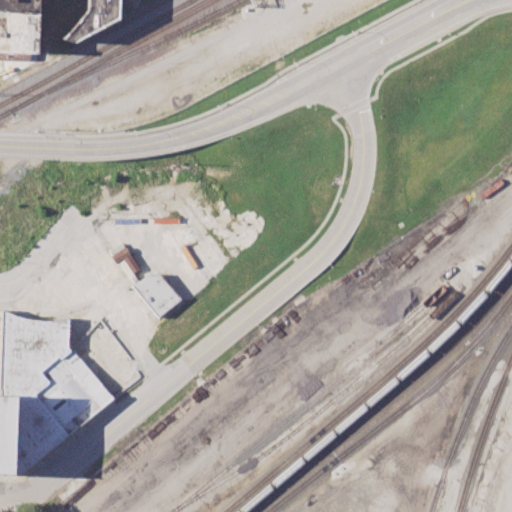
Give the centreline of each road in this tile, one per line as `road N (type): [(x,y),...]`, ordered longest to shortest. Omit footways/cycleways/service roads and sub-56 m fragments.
road 1 (residential): [(339,66),(363,156),(346,220),(312,263),(40,494),(0,500)]
road 2 (tertiary): [(339,66),(173,139),(67,148)]
road 3 (tertiary): [(470,0),(339,66)]
